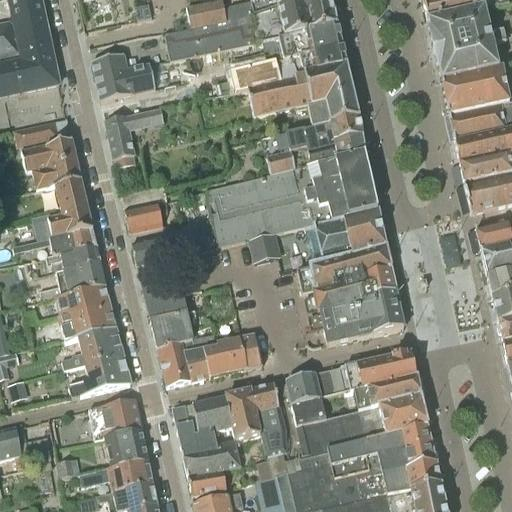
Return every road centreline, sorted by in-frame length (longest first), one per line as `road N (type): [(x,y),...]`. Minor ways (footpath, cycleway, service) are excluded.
road 1 (residential): [(58,0),(147,395)]
road 2 (residential): [(150,407),(449,342)]
road 3 (unclassified): [(425,225),(402,209),(357,0)]
road 4 (unclassified): [(465,511),(436,374),(449,342)]
road 5 (residential): [(0,428),(147,395)]
